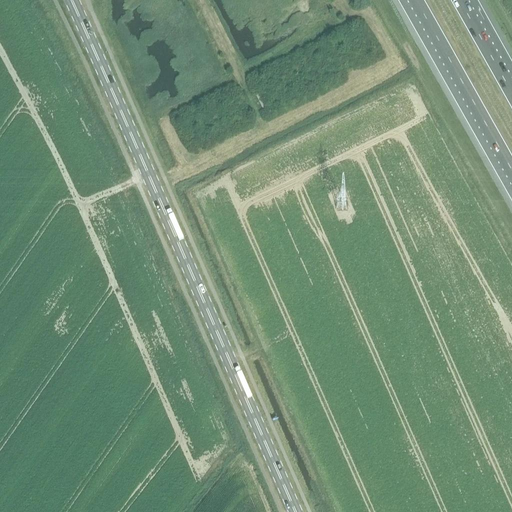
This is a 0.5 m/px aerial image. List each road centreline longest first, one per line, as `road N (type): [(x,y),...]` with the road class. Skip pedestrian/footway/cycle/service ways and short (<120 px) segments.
road 1 (primary): [(296,511),(71,2)]
road 2 (motorway): [(415,0),(511,171)]
